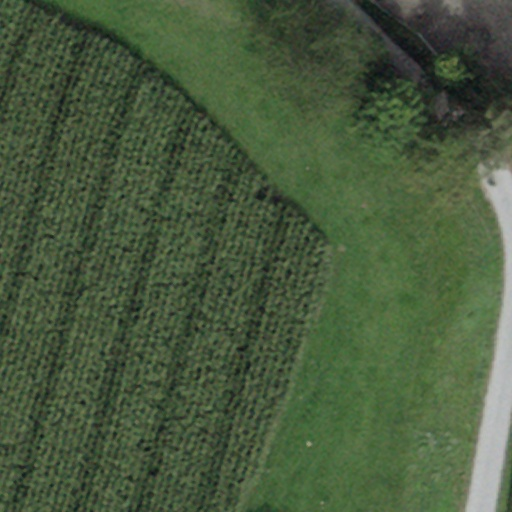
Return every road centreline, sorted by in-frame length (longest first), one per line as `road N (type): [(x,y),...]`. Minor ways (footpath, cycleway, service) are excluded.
road 1 (unclassified): [(511,233),(505,202),(460,119),(338,0)]
road 2 (unclassified): [(480,511),(511,346)]
